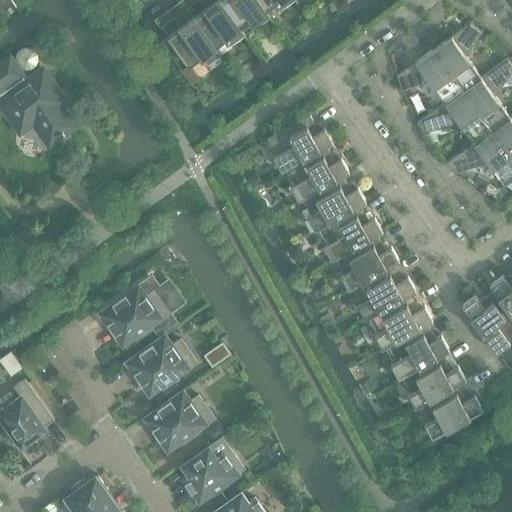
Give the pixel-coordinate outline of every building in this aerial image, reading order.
[(0,0),(0,9),(4,6),(12,1),(11,0),(0,0)] [(178,0),(152,18),(158,27),(186,7),(187,7),(196,0),(178,0)] [(206,0),(210,4),(205,8),(206,9),(194,17),(216,47),(228,39),(233,47),(246,38),(247,37),(241,29),(223,5),(220,0),(206,0)] [(220,0),(223,5),(241,29),(253,21),(259,29),(271,20),(272,20),(273,19),(267,11),(266,11),(258,0),(220,0)] [(258,0),(266,11),(267,11),(279,3),(284,10),(297,1),(297,2),(298,1),(297,0),(258,0)] [(180,26),(181,27),(168,36),(162,41),(172,56),(179,51),(189,66),(202,57),(208,65),(221,56),(222,55),(216,47),(194,17),(187,7),(186,7),(187,8),(178,14),(184,23),(180,26)] [(453,34),(433,48),(463,89),(481,76),(466,55),(483,32),(470,22),(453,34)] [(415,62),(397,75),(402,90),(430,81),(445,102),(463,89),(433,48),(415,62)] [(0,92),(4,97),(30,79),(13,55),(0,63),(0,92)] [(511,60),(508,56),(481,76),(463,89),(492,130),(511,117),(510,116),(495,96),(511,72),(511,60)] [(65,134),(64,133),(75,125),(72,120),(72,116),(70,112),(66,108),(62,107),(59,102),(57,103),(53,97),(59,93),(43,70),(30,79),(4,97),(15,114),(14,122),(20,131),(21,131),(25,137),(37,139),(43,135),(49,144),(60,136),(61,136),(65,134)] [(445,102),(417,122),(424,133),(459,122),(474,142),(474,143),(492,130),(463,89),(445,102)] [(268,138),(277,154),(274,156),(282,171),(285,169),(284,168),(326,144),(327,145),(333,142),(324,128),(319,131),(310,114),(268,138)] [(511,115),(510,116),(511,117),(492,130),(511,156),(511,115)] [(474,142),(447,162),(456,172),(488,162),(504,184),(511,178),(511,156),(492,130),(474,143),(474,142)] [(294,184),(290,186),(298,200),(302,198),(301,198),(343,174),(344,175),(349,171),(341,157),(335,160),(327,145),(326,144),(284,168),(285,169),(294,184)] [(256,173),(246,179),(251,188),(261,182),(256,173)] [(310,214),(307,215),(315,230),(318,228),(318,227),(360,204),(360,205),(366,201),(358,187),(352,190),(344,175),(343,174),(301,198),(302,198),(310,214)] [(360,204),(318,227),(318,228),(327,243),(324,245),(332,260),(335,258),(334,257),(376,233),(377,234),(383,231),(375,216),(369,220),(360,205),(360,204)] [(352,287),(351,286),(393,263),(394,264),(399,261),(391,246),(385,249),(377,234),(376,233),(334,257),(335,258),(344,273),(340,275),(348,289),(352,287)] [(393,263),(351,286),(352,287),(360,303),(357,304),(365,319),(368,317),(368,316),(410,292),(410,293),(416,290),(408,276),(402,279),(394,264),(393,263)] [(511,277),(507,281),(503,275),(490,285),(494,290),(495,290),(511,313),(511,277)] [(170,312),(154,289),(146,295),(139,284),(100,312),(123,345),(134,337),(136,340),(153,328),(151,325),(170,312)] [(511,336),(511,313),(495,290),(494,290),(480,301),(476,295),(462,305),(497,352),(510,343),(508,340),(511,336)] [(377,332),(374,334),(382,348),(385,347),(385,346),(427,323),(433,320),(425,305),(419,308),(410,293),(410,292),(368,316),(368,317),(377,332)] [(385,347),(394,362),(390,364),(399,378),(402,376),(401,375),(443,352),(444,353),(449,350),(441,335),(436,338),(427,323),(385,346),(385,347)] [(161,387),(163,390),(180,378),(177,375),(197,361),(181,339),(173,345),(165,334),(126,361),(150,394),(161,387)] [(443,352),(401,375),(402,376),(410,391),(407,393),(415,408),(418,406),(418,405),(460,381),(460,382),(466,379),(458,365),(452,368),(444,353),(443,352)] [(20,365),(12,353),(2,360),(10,372),(20,365)] [(25,378),(13,386),(20,396),(0,410),(0,413),(11,429),(6,432),(15,444),(19,441),(22,444),(45,428),(44,427),(55,419),(37,395),(25,378)] [(460,381),(418,405),(418,406),(427,421),(424,423),(432,437),(483,409),(475,394),(469,397),(460,382),(460,381)] [(144,417),(168,450),(179,442),(181,445),(197,434),(195,431),(215,417),(199,395),(191,400),(183,390),(144,417)] [(218,419),(205,428),(214,440),(226,431),(218,419)] [(216,456),(209,445),(182,464),(190,475),(184,479),(199,501),(210,494),(213,496),(229,485),(227,482),(238,474),(222,452),(216,456)] [(72,488),(74,491),(64,498),(73,511),(111,511),(118,508),(109,496),(112,494),(98,474),(88,482),(85,478),(86,478),(85,477),(71,487),(71,488),(72,488)] [(215,511),(265,511),(255,497),(249,502),(241,491),(214,510),(215,511)]
